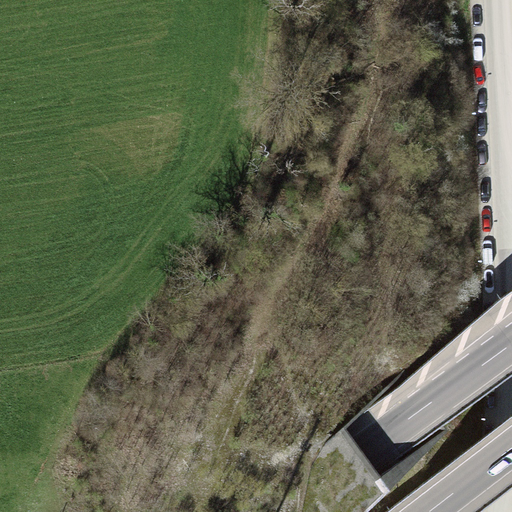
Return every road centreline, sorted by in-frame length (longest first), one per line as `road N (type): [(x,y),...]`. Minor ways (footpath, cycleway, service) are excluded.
road 1 (unclassified): [(511,322),(499,0)]
road 2 (motorway): [(511,346),(279,511)]
road 3 (unclassified): [(503,511),(511,335)]
